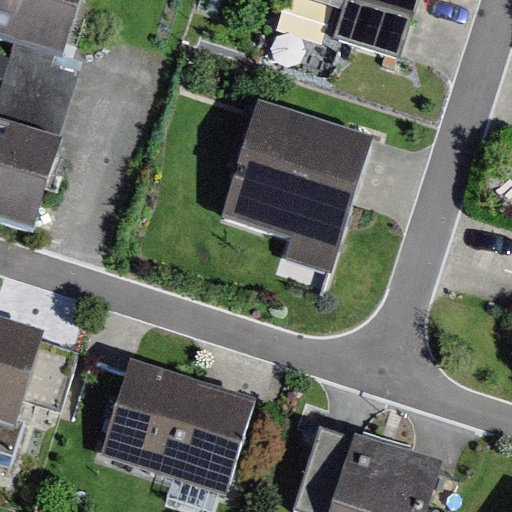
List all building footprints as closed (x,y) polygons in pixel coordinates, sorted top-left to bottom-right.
[(61,0),(0,0),(0,5),(52,25),(61,0)] [(412,0),(351,0),(342,24),(396,44),(412,0)] [(88,43),(19,19),(0,73),(0,187),(35,199),(88,43)] [(370,123),(256,80),(220,175),(280,197),(264,240),(318,260),(370,123)] [(46,300),(0,285),(0,387),(16,393),(46,300)] [(255,375),(122,329),(89,424),(221,470),(255,375)] [(420,511),(449,432),(353,398),(320,492),(376,511),(420,511)]
